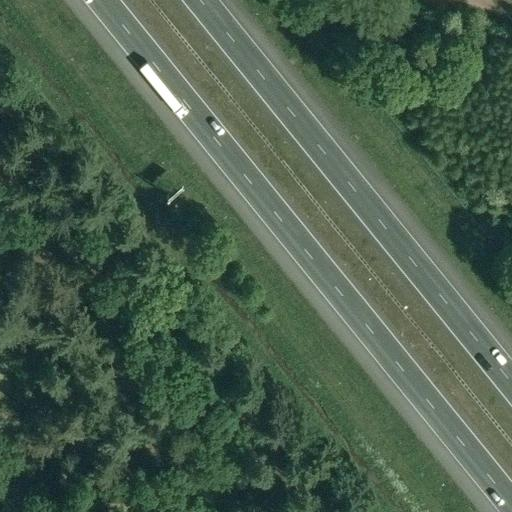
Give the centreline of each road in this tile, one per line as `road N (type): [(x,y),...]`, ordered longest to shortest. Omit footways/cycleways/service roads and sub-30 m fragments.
road 1 (motorway): [(98,0),(511,509)]
road 2 (motorway): [(511,386),(197,0)]
